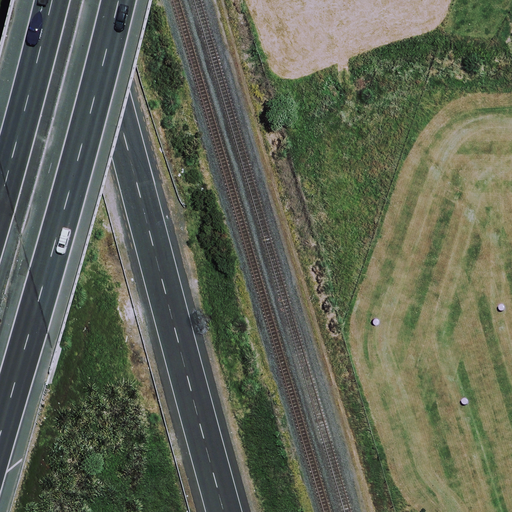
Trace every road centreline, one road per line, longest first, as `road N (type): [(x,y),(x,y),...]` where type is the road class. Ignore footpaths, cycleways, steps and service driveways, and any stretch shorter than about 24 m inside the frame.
road 1 (unclassified): [(220,511),(72,0)]
road 2 (motorway): [(129,0),(0,492)]
road 3 (motorway): [(0,295),(61,0)]
